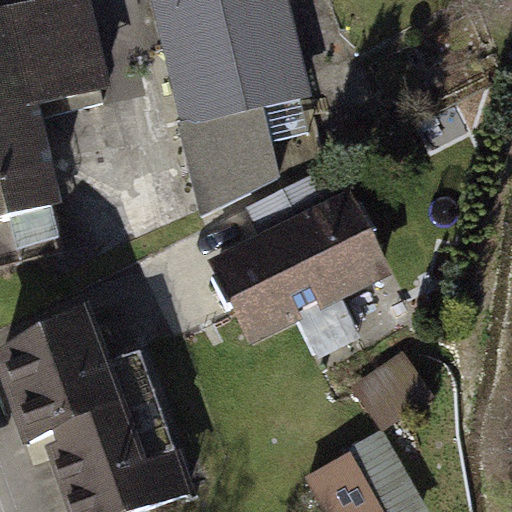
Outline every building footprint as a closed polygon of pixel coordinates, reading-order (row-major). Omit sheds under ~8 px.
[(65,0),(62,0),(0,15),(0,223),(31,217),(5,119),(92,98),(65,0)] [(284,0),(158,0),(168,39),(132,51),(124,160),(158,246),(328,161),(284,0)] [(378,282),(336,191),(189,259),(232,350),(378,282)] [(72,319),(0,345),(0,446),(2,451),(25,443),(50,511),(133,511),(176,497),(160,454),(126,466),(72,319)] [(403,351),(355,375),(381,424),(428,400),(403,351)] [(420,511),(382,437),(298,480),(315,511),(420,511)]
